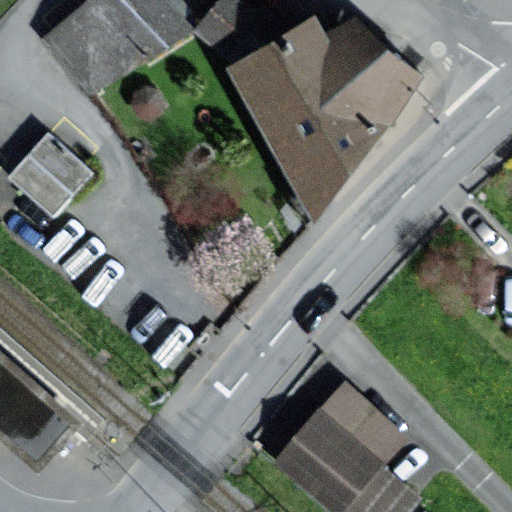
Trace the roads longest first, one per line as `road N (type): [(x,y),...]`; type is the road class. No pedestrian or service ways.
road 1 (tertiary): [(144,511),(299,311),(511,93)]
road 2 (residential): [(511,85),(493,65),(367,0)]
